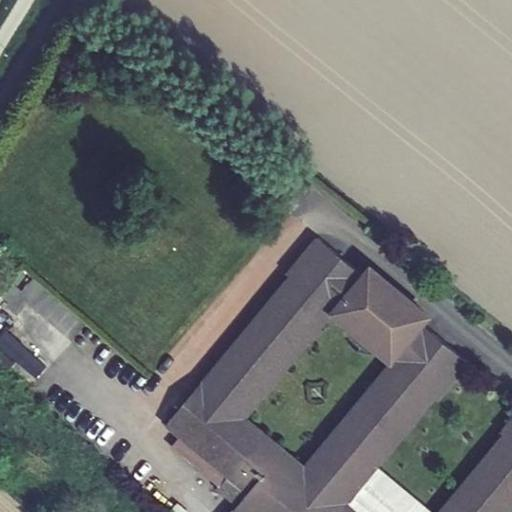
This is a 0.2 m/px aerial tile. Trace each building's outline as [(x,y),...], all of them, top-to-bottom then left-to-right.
[(271,201),(290,216),(314,184),(295,170),(271,201)] [(237,506),(234,509),(237,511),(511,511),(511,417),(501,431),(503,433),(438,511),(362,511),(350,502),(381,465),(437,397),(440,399),(469,363),(425,326),(419,321),(389,357),(391,359),(304,464),(248,417),(334,313),(337,314),(367,277),(363,273),(317,235),(286,272),(289,274),(166,425),(179,435),(248,492),(237,506)] [(389,357),(419,321),(425,326),(435,315),(371,262),(363,273),(367,277),(337,314),(346,325),(346,328),(347,330),(349,334),(350,338),(353,341),(355,344),(358,346),(361,348),(364,350),(367,351),(370,352),(374,353),(378,354),(381,354),(389,357)] [(0,363),(27,389),(48,366),(5,328),(0,333),(0,310),(1,310),(0,309),(0,363)] [(200,468),(197,472),(237,506),(248,492),(179,435),(173,446),(200,468)] [(350,502),(362,511),(436,511),(381,465),(350,502)]
